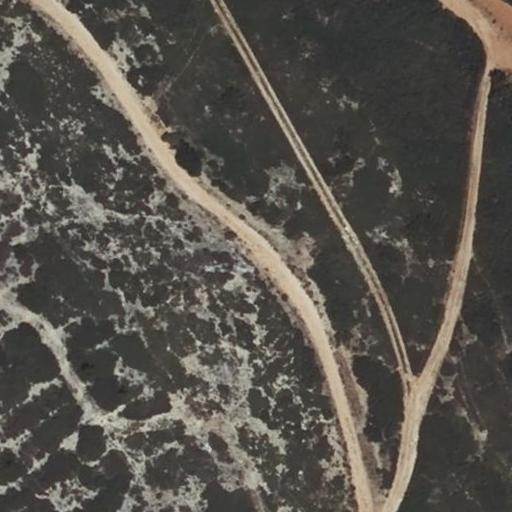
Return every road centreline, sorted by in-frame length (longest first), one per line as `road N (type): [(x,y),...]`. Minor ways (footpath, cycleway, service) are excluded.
road 1 (track): [(46,0),(74,24),(159,149),(305,285),(354,511)]
road 2 (track): [(508,40),(415,395),(404,476),(388,511)]
road 3 (track): [(219,0),(388,295),(415,395)]
